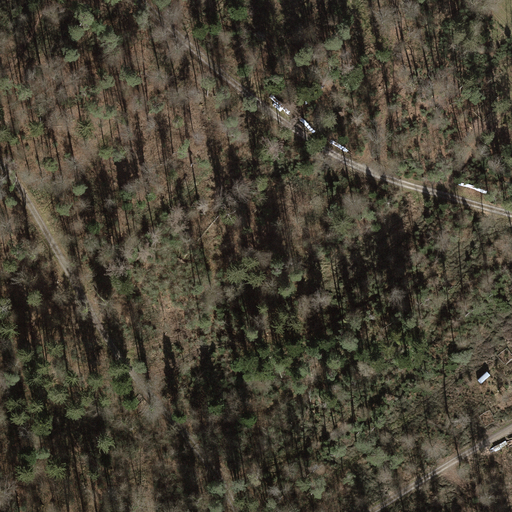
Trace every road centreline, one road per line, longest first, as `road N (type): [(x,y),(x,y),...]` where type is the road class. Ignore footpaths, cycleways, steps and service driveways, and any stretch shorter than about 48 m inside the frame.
road 1 (track): [(137,0),(327,148),(511,214)]
road 2 (track): [(0,160),(107,341),(238,511)]
road 3 (track): [(369,511),(511,419)]
